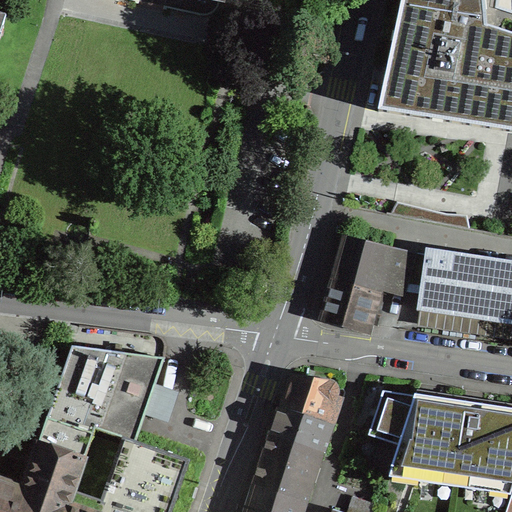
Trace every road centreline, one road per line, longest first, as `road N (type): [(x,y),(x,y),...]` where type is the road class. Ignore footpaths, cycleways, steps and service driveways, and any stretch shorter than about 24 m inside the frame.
road 1 (residential): [(275,332),(303,251),(361,0)]
road 2 (residential): [(0,298),(275,332)]
road 3 (residential): [(275,332),(511,370)]
road 4 (residential): [(214,511),(275,332)]
